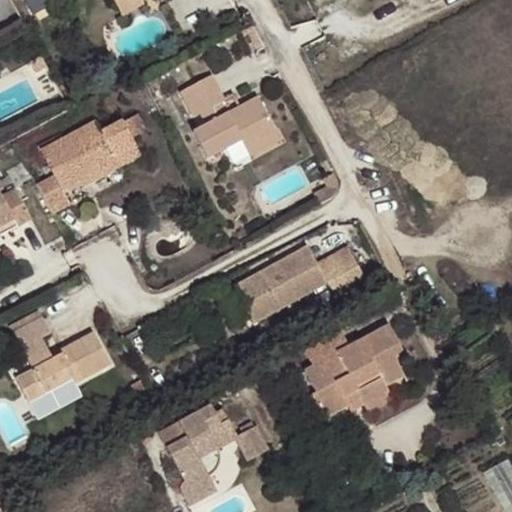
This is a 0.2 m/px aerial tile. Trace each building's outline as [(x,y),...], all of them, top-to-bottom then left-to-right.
[(112,0),(118,8),(131,0),(112,0)] [(238,140),(242,147),(273,129),(254,95),(219,115),(213,105),(219,101),(205,77),(176,92),(190,118),(197,114),(203,124),(190,133),(204,159),(238,140)] [(48,173),(33,182),(49,212),(67,202),(59,189),(77,179),(113,157),(90,119),(36,151),(48,173)] [(273,129),(242,147),(247,157),(279,138),(273,129)] [(113,157),(77,179),(81,186),(117,164),(113,157)] [(0,230),(12,224),(16,230),(29,223),(13,192),(0,199),(0,230)] [(0,237),(16,230),(12,224),(0,230),(0,237)] [(235,285),(255,322),(329,281),(338,297),(369,280),(349,245),(319,261),(309,244),(235,285)] [(14,379),(29,404),(47,393),(66,383),(74,378),(77,383),(112,364),(94,331),(60,351),(61,353),(53,358),(41,336),(48,332),(39,317),(11,334),(31,369),(14,379)] [(333,342),(325,328),(293,346),(301,361),(293,364),(306,386),(301,388),(313,409),(335,396),(349,389),(353,396),(357,404),(385,390),(376,375),(394,366),(384,349),(393,344),(378,317),(338,338),(333,342)] [(330,324),(325,328),(333,342),(338,338),(330,324)] [(132,383),(144,405),(155,399),(142,377),(132,383)] [(66,383),(47,393),(51,401),(79,385),(77,383),(74,378),(66,383)] [(349,389),(335,396),(339,404),(353,396),(349,389)] [(172,486),(179,498),(207,483),(200,469),(190,451),(208,441),(227,431),(228,430),(213,404),(206,408),(201,400),(149,428),(175,475),(168,479),(172,486)] [(227,431),(240,455),(259,444),(246,420),(241,423),(239,418),(227,425),(229,429),(228,430),(227,431)] [(190,451),(200,469),(204,466),(208,461),(210,456),(210,451),(210,448),(210,446),(208,441),(190,451)] [(511,457),(497,464),(511,496),(511,457)]
